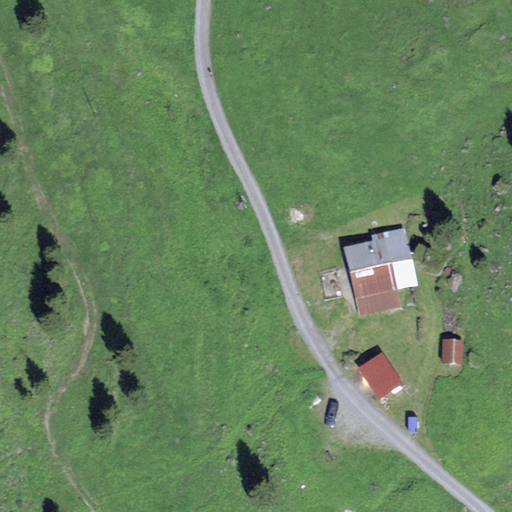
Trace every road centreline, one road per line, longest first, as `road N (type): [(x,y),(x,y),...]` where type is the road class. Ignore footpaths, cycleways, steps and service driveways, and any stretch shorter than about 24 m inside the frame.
road 1 (track): [(205,0),(201,37),(214,111),(301,318),(357,403),(481,511)]
road 2 (track): [(0,61),(91,327),(73,371),(47,402),(52,457),(95,511)]
